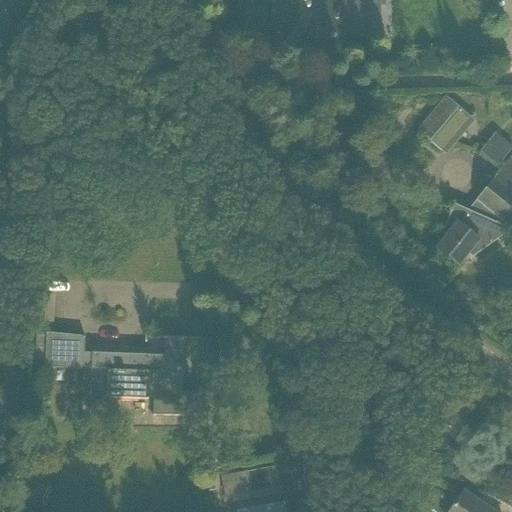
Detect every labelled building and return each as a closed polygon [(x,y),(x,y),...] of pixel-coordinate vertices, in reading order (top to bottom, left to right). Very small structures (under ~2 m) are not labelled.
[(0,0),(0,38),(16,31),(8,15),(27,5),(24,0),(0,0)] [(365,0),(328,0),(329,7),(318,8),(318,33),(375,31),(374,7),(366,8),(365,0)] [(484,94),(467,94),(467,105),(484,105),(484,94)] [(447,98),(417,132),(441,152),(470,118),(447,98)] [(496,136),(482,152),(498,165),(511,148),(496,136)] [(454,228),(448,235),(436,250),(456,267),(468,253),(473,258),(497,240),(491,233),(497,219),(503,224),(511,213),(511,156),(506,163),(475,202),(483,208),(476,216),(454,206),(446,222),(454,228)] [(42,366),(81,370),(84,338),(45,334),(42,366)] [(89,397),(148,398),(148,396),(152,396),(152,414),(205,414),(206,394),(180,394),(180,387),(181,387),(183,339),(164,339),(163,357),(90,354),(89,397)] [(220,477),(224,498),(278,488),(274,468),(220,477)] [(449,511),(490,511),(463,493),(449,511)]
